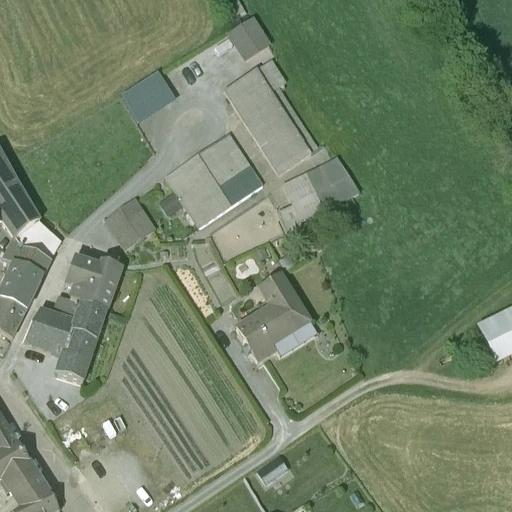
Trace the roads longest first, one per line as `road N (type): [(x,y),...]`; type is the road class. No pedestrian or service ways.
road 1 (track): [(284,438),(362,387),(396,380),(450,386)]
road 2 (residential): [(94,511),(0,385)]
